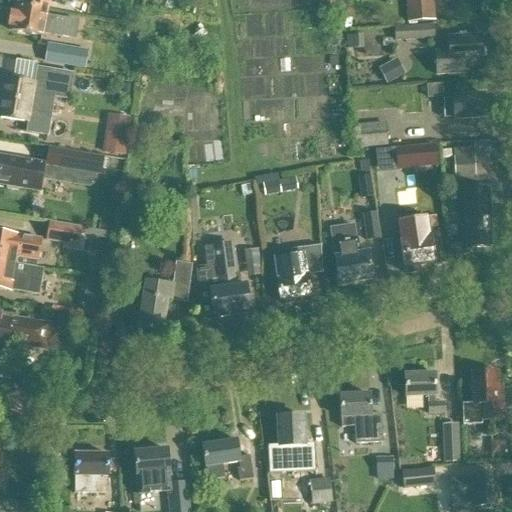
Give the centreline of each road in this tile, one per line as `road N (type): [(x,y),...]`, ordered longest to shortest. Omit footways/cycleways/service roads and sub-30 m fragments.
road 1 (residential): [(511,298),(136,400),(0,401)]
road 2 (track): [(222,0),(241,169)]
